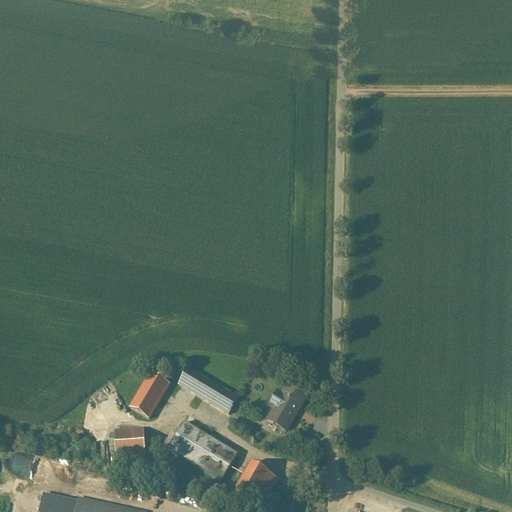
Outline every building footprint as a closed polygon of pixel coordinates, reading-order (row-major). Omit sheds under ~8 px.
[(238,400),(188,370),(178,386),(228,416),(238,400)] [(169,386),(150,374),(130,409),(149,420),(169,386)] [(287,387),(282,396),(277,393),(271,403),(276,406),(267,422),(285,433),(305,398),(287,387)] [(237,456),(184,424),(168,450),(221,482),(237,456)] [(143,430),(114,432),(116,462),(145,460),(143,430)] [(270,475),(250,464),(236,490),(255,501),(270,476),(270,475)] [(270,476),(255,501),(263,506),(278,481),(270,476)] [(75,511),(77,503),(43,495),(39,511),(75,511)] [(137,511),(78,499),(77,503),(75,511),(137,511)]
